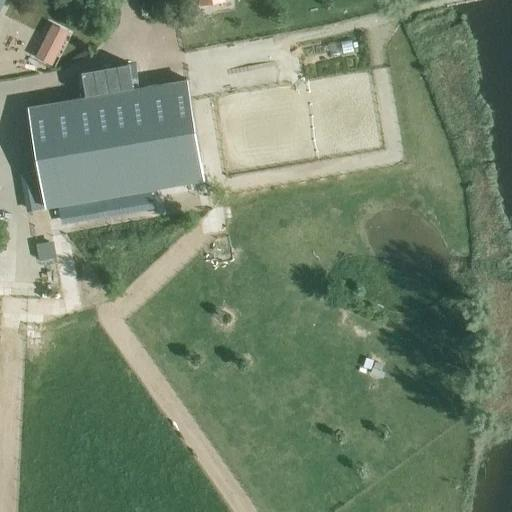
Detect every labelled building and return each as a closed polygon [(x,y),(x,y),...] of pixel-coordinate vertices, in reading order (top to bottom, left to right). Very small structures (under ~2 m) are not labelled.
[(52,27),(35,59),(51,67),(67,35),(52,27)] [(130,64),(82,72),(86,96),(134,88),(130,64)] [(66,101),(29,107),(47,207),(205,180),(188,80),(66,101)] [(45,209),(37,171),(25,173),(31,211),(45,209)] [(110,197),(112,215),(161,210),(158,191),(110,197)] [(30,328),(31,299),(8,298),(7,327),(30,328)]
